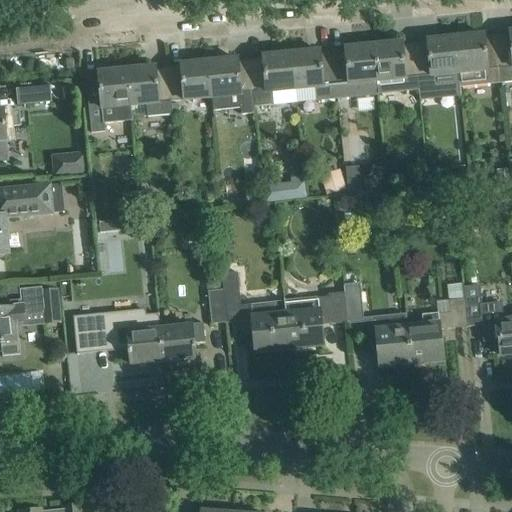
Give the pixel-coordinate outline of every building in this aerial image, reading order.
[(510,42),(497,43),(501,85),(511,84),(511,32),(509,33),(510,42)] [(484,35),(455,38),(460,86),(460,90),(501,85),(497,43),(485,44),(484,35)] [(455,38),(427,41),(427,50),(414,51),(418,92),(419,102),(432,101),(431,89),(460,86),(455,38)] [(418,92),(414,51),(402,53),(401,43),(373,46),(377,82),(392,81),(394,95),(418,92)] [(377,82),(373,46),(345,49),(345,58),(333,60),(336,100),(378,96),(377,82)] [(319,52),(290,54),(294,91),(316,89),(317,102),(336,100),(333,60),(320,61),(319,52)] [(263,66),(250,68),(253,94),(266,93),(266,94),(294,91),(290,54),(262,57),(263,66)] [(253,94),(250,68),(238,69),(237,60),(208,63),(211,99),(213,112),(239,110),(240,117),(252,115),(250,95),(253,94)] [(211,99),(208,63),(180,65),(181,75),(168,76),(171,102),(183,101),(183,102),(211,99)] [(171,102),(168,76),(156,77),(155,68),(126,71),(130,107),(145,106),(146,119),(172,116),(171,102)] [(130,107),(126,71),(98,74),(99,83),(86,84),(88,111),(90,135),(104,133),(103,125),(131,123),(130,107)] [(17,106),(31,105),(52,103),(50,86),(16,90),(17,106)] [(0,160),(6,160),(4,141),(5,141),(4,129),(20,127),(18,110),(3,112),(3,111),(0,110),(0,160)] [(53,157),(55,178),(87,175),(85,154),(53,157)] [(454,169),(455,185),(465,184),(464,168),(454,169)] [(509,181),(508,170),(497,171),(498,182),(509,181)] [(320,179),(325,198),(345,192),(339,173),(320,179)] [(303,184),(262,189),(264,206),(305,201),(303,184)] [(48,186),(27,188),(0,190),(0,256),(8,255),(4,222),(51,217),(48,186)] [(261,192),(245,193),(245,206),(262,205),(261,192)] [(142,202),(144,214),(156,212),(154,200),(142,202)] [(478,218),(466,219),(467,240),(479,240),(478,218)] [(126,221),(99,224),(100,234),(127,231),(126,221)] [(289,350),(284,302),(250,306),(240,306),(237,273),(221,275),(223,291),(222,291),(225,324),(252,321),(255,353),(273,352),(272,350),(284,348),(284,350),(289,350)] [(358,287),(343,288),(344,297),(347,323),(362,322),(359,296),(358,287)] [(41,288),(31,289),(19,290),(20,301),(9,302),(10,310),(0,310),(0,343),(1,343),(2,357),(21,355),(19,339),(15,339),(14,326),(24,325),(24,326),(60,323),(60,322),(64,322),(64,314),(59,315),(57,291),(42,292),(41,288)] [(481,307),(479,288),(463,289),(464,300),(465,302),(467,328),(482,326),(484,342),(498,341),(500,357),(511,355),(511,321),(503,323),(501,304),(481,307)] [(225,324),(222,291),(207,292),(211,325),(225,324)] [(344,297),(328,299),(331,325),(347,323),(344,297)] [(318,299),(284,302),(289,350),(294,349),(294,347),(305,346),(305,348),(323,346),(318,299)] [(423,326),(407,328),(410,366),(443,362),(439,330),(467,328),(465,302),(464,300),(448,302),(450,313),(422,316),(423,326)] [(159,330),(158,316),(145,317),(145,311),(74,318),(77,348),(110,345),(110,346),(111,346),(111,351),(129,349),(129,351),(127,352),(128,355),(130,355),(131,366),(162,363),(159,330)] [(407,328),(407,321),(405,321),(389,323),(390,329),(375,331),(379,369),(410,366),(407,328)] [(191,327),(159,330),(162,363),(194,359),(193,349),(196,348),(195,344),(205,343),(203,324),(191,325),(191,327)]
